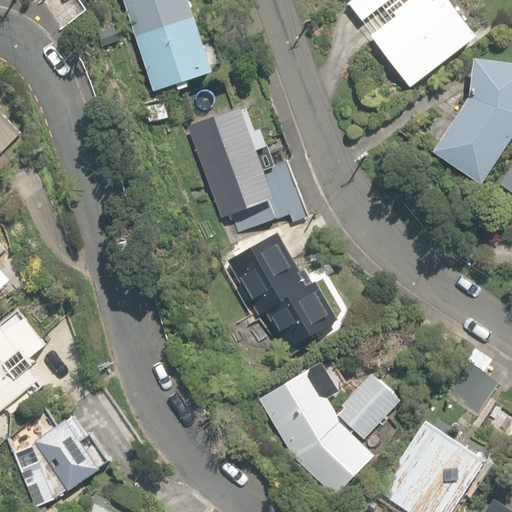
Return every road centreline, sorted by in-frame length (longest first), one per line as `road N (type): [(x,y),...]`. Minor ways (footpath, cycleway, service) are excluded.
road 1 (residential): [(0,48),(28,57),(62,105),(150,400),(194,465),(259,511)]
road 2 (residential): [(511,338),(372,233),(346,195),(269,0)]
